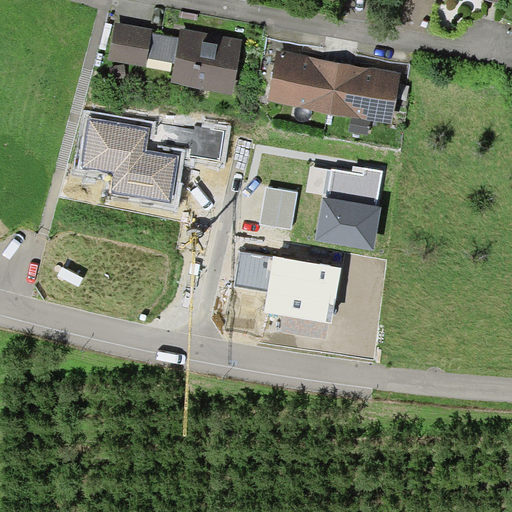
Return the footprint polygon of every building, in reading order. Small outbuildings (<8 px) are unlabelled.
[(152,33),(153,29),(115,22),(108,60),(146,67),(147,59),(152,33)] [(179,38),(152,33),(147,59),(175,64),(171,83),(232,94),(242,40),(181,29),(179,38)] [(340,63),(278,49),(267,99),(331,115),(340,63)] [(401,72),(340,63),(331,115),(352,118),(369,120),(391,124),(397,97),(399,83),(401,72)] [(409,85),(399,83),(397,97),(407,100),(409,85)] [(151,128),(89,118),(81,168),(114,173),(111,192),(171,202),(178,154),(147,149),(151,128)] [(367,134),(369,120),(352,118),(349,131),(367,134)] [(225,161),(230,129),(197,124),(192,155),(225,161)] [(377,205),(383,170),(352,165),(351,172),(332,168),(327,198),(322,197),(315,241),(375,251),(382,206),(377,205)] [(297,192),(266,187),(260,224),(291,229),(297,192)] [(266,291),(272,257),(241,252),(236,286),(266,291)] [(332,323),(341,268),(272,255),(272,257),(266,291),(263,312),(332,323)]
